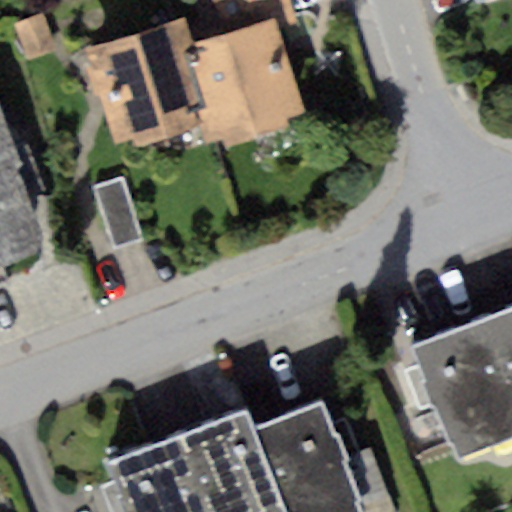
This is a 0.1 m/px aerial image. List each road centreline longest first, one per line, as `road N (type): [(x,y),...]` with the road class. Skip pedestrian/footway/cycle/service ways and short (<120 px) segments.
road 1 (residential): [(466,223),(0,397)]
road 2 (residential): [(394,0),(466,223)]
